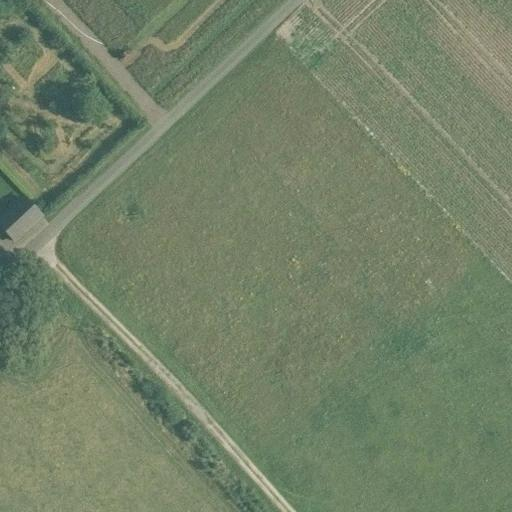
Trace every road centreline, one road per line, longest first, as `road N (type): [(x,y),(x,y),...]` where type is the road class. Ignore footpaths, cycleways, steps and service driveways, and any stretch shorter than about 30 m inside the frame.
road 1 (unclassified): [(296,0),(0,276)]
road 2 (track): [(290,511),(40,238)]
